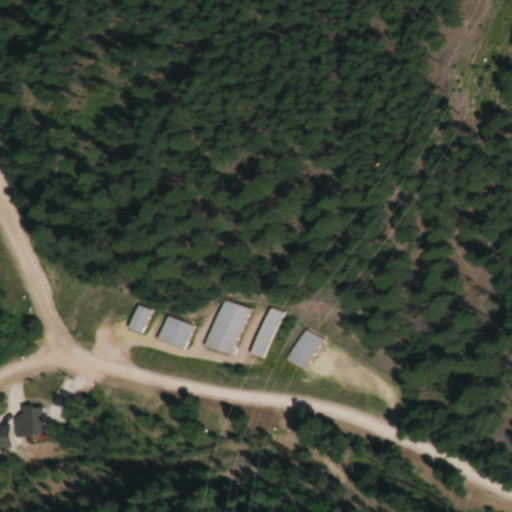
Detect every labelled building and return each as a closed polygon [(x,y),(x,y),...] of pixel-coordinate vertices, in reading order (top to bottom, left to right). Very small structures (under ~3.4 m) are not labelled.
[(199,347),(226,356),(242,309),(216,299),(199,347)] [(146,310),(132,304),(122,328),(136,334),(146,310)] [(243,353),(256,359),(276,313),(263,308),(243,353)] [(151,338),(177,351),(189,327),(163,314),(151,338)] [(316,342),(301,331),(282,357),(296,368),(316,342)] [(18,435),(39,435),(39,407),(18,407),(18,435)]
